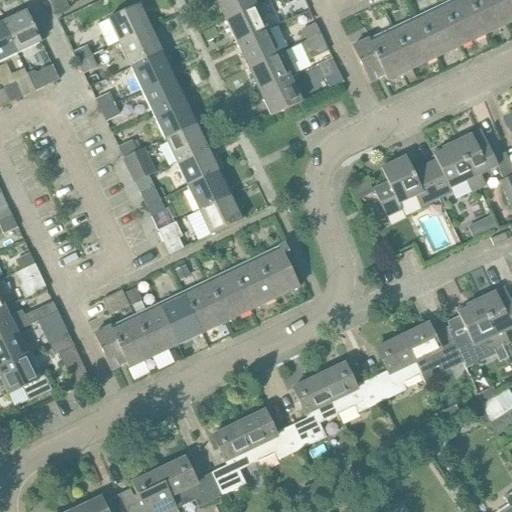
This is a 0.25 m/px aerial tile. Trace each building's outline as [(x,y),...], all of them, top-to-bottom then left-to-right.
[(47,0),(49,2),(54,13),(68,6),(65,0),(47,0)] [(215,0),(225,21),(256,6),(253,0),(215,0)] [(460,47),(484,36),(508,24),(511,22),(511,0),(464,0),(443,10),(418,22),(394,33),(371,44),(369,40),(351,48),(362,71),(369,84),(370,84),(385,77),(387,82),(412,70),(436,59),(460,47)] [(108,20),(97,25),(108,49),(119,44),(150,29),(139,5),(108,20)] [(225,21),(237,45),(267,30),(256,6),(225,21)] [(17,54),(41,42),(27,12),(2,23),(17,54)] [(0,24),(0,61),(17,54),(2,23),(0,24)] [(301,31),(306,41),(320,34),(316,24),(301,31)] [(150,29),(119,44),(131,68),(161,53),(150,29)] [(267,30),(237,45),(248,69),(279,54),(267,30)] [(320,34),(306,41),(300,44),(308,61),(328,51),(320,34)] [(73,54),(78,64),(92,57),(87,47),(73,54)] [(161,53),(131,68),(142,92),(173,77),(161,53)] [(248,69),(259,92),(290,78),(279,54),(248,69)] [(92,57),(78,64),(83,74),(97,67),(92,57)] [(52,66),(41,71),(48,85),(59,80),(52,66)] [(329,90),(343,83),(338,73),(324,79),(329,90)] [(35,92),(28,77),(4,89),(11,103),(35,92)] [(173,77),(142,92),(153,115),(184,101),(173,77)] [(290,78),(259,92),(271,117),(302,103),(290,78)] [(0,90),(0,105),(1,108),(11,103),(4,89),(0,90)] [(96,101),(101,112),(115,105),(110,95),(96,101)] [(184,101),(153,115),(164,139),(195,125),(184,101)] [(115,105),(101,112),(105,121),(119,115),(115,105)] [(195,125),(164,139),(176,163),(207,148),(195,125)] [(456,142),(478,189),(486,186),(480,175),(498,167),(490,152),(481,131),(456,142)] [(118,149),(123,160),(137,153),(132,142),(118,149)] [(436,161),(423,166),(439,199),(451,193),(450,189),(466,182),(471,193),(478,189),(456,142),(432,153),(436,161)] [(207,148),(176,163),(187,187),(218,172),(207,148)] [(143,150),(137,153),(123,160),(134,183),(149,177),(155,174),(143,150)] [(386,218),(401,210),(399,205),(415,197),(420,208),(439,199),(423,166),(413,172),(406,157),(381,169),(387,183),(373,190),(386,218)] [(218,172),(187,187),(198,211),(229,196),(218,172)] [(511,176),(499,182),(511,213),(511,176)] [(373,194),(367,182),(352,189),(358,201),(373,194)] [(155,190),(141,197),(146,207),(160,200),(155,190)] [(229,196),(198,211),(210,236),(241,221),(229,196)] [(160,200),(146,207),(150,217),(151,218),(165,211),(160,200)] [(0,210),(0,223),(12,217),(7,207),(0,210)] [(12,217),(0,223),(0,228),(3,234),(17,227),(12,217)] [(482,222),(487,233),(495,229),(490,218),(482,222)] [(175,223),(171,225),(157,231),(169,255),(183,249),(178,238),(182,237),(175,223)] [(287,249),(257,263),(233,275),(208,286),(184,298),(160,309),(136,321),(112,332),(110,327),(93,335),(111,371),(118,368),(123,365),(126,364),(129,369),(144,362),(153,357),(167,351),(177,346),(202,334),(226,323),(250,311),(274,300),(299,288),(290,269),(296,267),(287,249)] [(16,262),(20,272),(35,265),(30,255),(16,262)] [(35,265),(21,272),(25,282),(26,283),(40,276),(35,265)] [(495,292),(480,300),(502,347),(510,344),(504,333),(511,329),(511,304),(506,291),(504,288),(495,292)] [(109,315),(128,306),(121,291),(102,300),(109,315)] [(467,334),(454,340),(463,363),(466,369),(475,365),(495,355),(499,363),(508,359),(502,347),(480,300),(465,307),(456,311),(457,314),(459,317),(467,334)] [(52,302),(38,309),(43,320),(57,313),(52,302)] [(0,310),(0,339),(16,332),(5,308),(0,310)] [(57,313),(43,320),(48,330),(62,323),(57,313)] [(439,338),(435,340),(428,324),(402,337),(421,375),(439,367),(442,373),(463,363),(454,340),(450,331),(451,330),(444,315),(443,315),(450,329),(438,334),(439,338)] [(0,339),(0,368),(27,356),(16,332),(0,339)] [(80,361),(69,336),(52,345),(50,346),(54,356),(58,354),(65,369),(80,361)] [(387,372),(371,379),(383,402),(406,391),(403,384),(421,375),(402,337),(376,349),(387,372)] [(43,377),(32,354),(27,356),(0,368),(0,378),(8,395),(22,389),(28,402),(51,391),(45,377),(43,377)] [(80,361),(65,369),(74,390),(90,382),(80,361)] [(344,364),(319,377),(337,415),(355,407),(359,413),(383,402),(371,379),(355,387),(344,364)] [(306,419),(291,426),(302,449),(326,438),(319,424),(337,415),(319,377),(292,389),(306,419)] [(456,406),(440,414),(445,425),(461,417),(456,406)] [(511,409),(491,425),(488,427),(494,437),(511,425),(511,409)] [(302,449),(291,426),(275,434),(264,411),(239,424),(257,462),(275,454),(278,460),(302,449)] [(226,467),(211,474),(222,496),(246,485),(239,471),(257,462),(239,424),(212,436),(226,467)] [(445,443),(434,447),(439,457),(449,453),(445,443)] [(222,496),(211,474),(195,481),(184,459),(158,471),(177,509),(195,501),(198,508),(222,496)] [(143,506),(129,511),(170,511),(177,509),(158,471),(132,483),(143,506)] [(511,511),(511,492),(503,498),(510,508),(504,511),(511,511)] [(107,511),(101,498),(74,510),(75,511),(107,511)]
